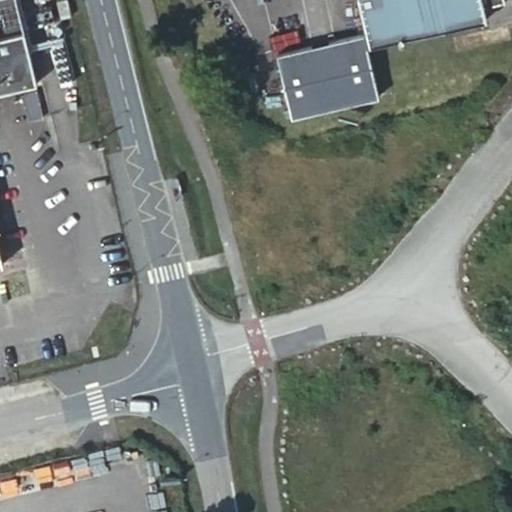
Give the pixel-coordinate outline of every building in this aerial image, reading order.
[(0,0),(0,259),(4,259),(0,242),(0,86),(42,76),(23,0),(0,0)] [(60,18),(73,15),(69,0),(59,0),(56,1),(60,18)] [(473,5),(493,1),(497,0),(352,0),(361,41),(274,60),(285,113),(373,94),(362,45),(436,29),(476,20),(473,5)] [(493,1),(473,5),(476,20),(478,27),(505,22),(503,14),(496,16),(493,1)] [(43,117),(37,89),(22,93),(28,121),(43,117)]
